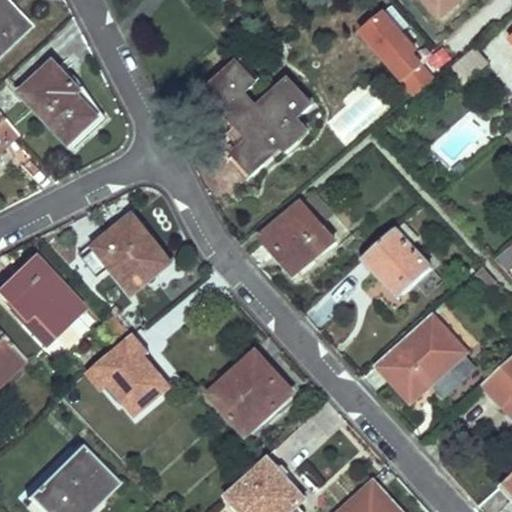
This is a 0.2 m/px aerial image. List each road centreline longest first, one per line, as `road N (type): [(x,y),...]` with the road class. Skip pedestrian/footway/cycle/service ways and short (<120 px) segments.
road 1 (residential): [(451,511),(223,259),(157,149)]
road 2 (residential): [(0,229),(157,149)]
road 3 (residential): [(157,149),(82,0)]
